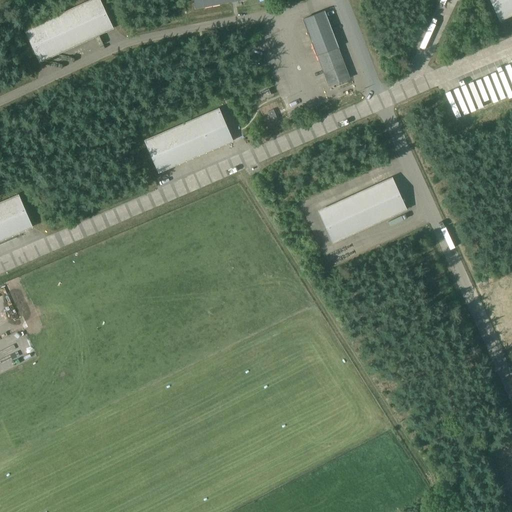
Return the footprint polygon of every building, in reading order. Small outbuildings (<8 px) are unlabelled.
[(99,0),(91,0),(25,31),(39,62),(113,29),(99,0)] [(193,0),(195,9),(240,0),(193,0)] [(511,0),(490,0),(499,21),(511,14),(511,0)] [(325,11),(303,19),(321,69),(306,75),(310,87),(326,82),(328,87),(350,78),(325,11)] [(271,95),(269,89),(261,93),(263,98),(271,95)] [(219,108),(144,140),(158,173),(233,141),(219,108)] [(273,110),(267,112),(272,122),(277,119),(273,110)] [(46,114),(40,118),(43,124),(49,121),(46,114)] [(392,177),(318,211),(333,243),(407,209),(392,177)] [(19,194),(0,202),(0,240),(33,227),(19,194)] [(511,314),(511,313),(511,294),(504,275),(487,282),(505,327),(511,323),(511,314)] [(511,443),(496,450),(511,489),(511,443)]
